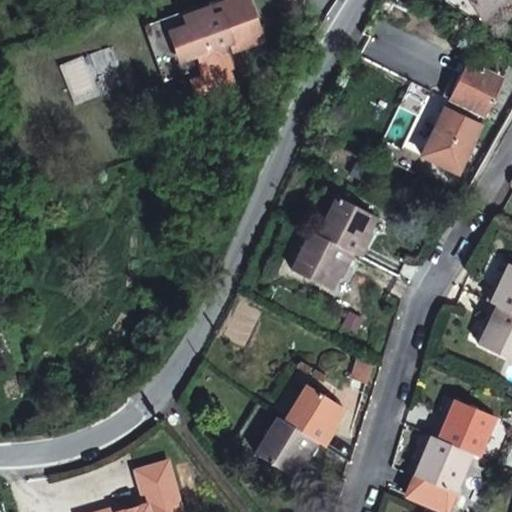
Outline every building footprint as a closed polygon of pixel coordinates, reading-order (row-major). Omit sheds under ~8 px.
[(511,0),(477,0),(489,18),(511,2),(511,0)] [(511,12),(511,2),(489,18),(494,24),(511,12)] [(260,48),(242,3),(180,24),(180,34),(168,39),(178,68),(192,63),(199,84),(187,88),(192,103),(205,98),(206,101),(217,97),(216,94),(229,90),(224,76),(226,75),(218,52),(226,50),(228,58),(260,48)] [(449,77),(440,94),(488,117),(505,85),(464,64),(455,80),(449,77)] [(460,174),(488,119),(452,101),(425,157),(460,174)] [(384,214),(344,195),(325,231),(318,227),(298,264),(335,284),(347,262),(354,265),(362,250),(371,254),(378,240),(372,236),(384,214)] [(511,286),(509,292),(502,288),(496,300),(502,304),(494,319),(499,321),(488,340),(511,353),(511,286)] [(350,407),(311,386),(292,422),(285,419),(266,455),(304,477),(316,455),(323,459),(331,444),(336,447),(344,432),(338,429),(350,407)] [(502,423),(466,402),(452,426),(446,423),(437,438),(431,434),(423,447),(429,450),(403,493),(434,511),(470,455),(478,460),(502,423)] [(170,511),(155,459),(121,469),(132,503),(103,511),(102,507),(85,511),(170,511)]
